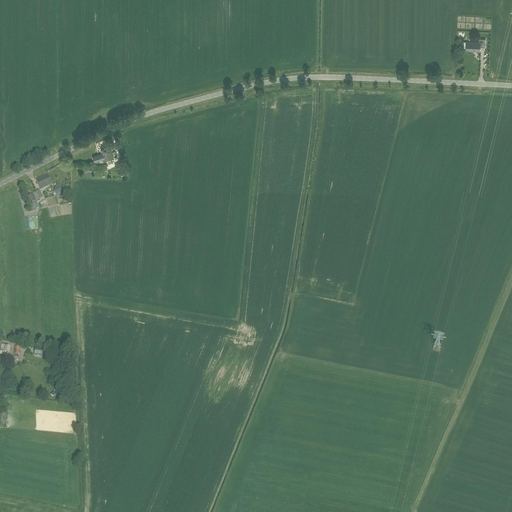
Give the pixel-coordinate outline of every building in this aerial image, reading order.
[(480,52),(480,48),(485,48),(485,40),(480,39),(479,43),(467,42),(466,47),(467,47),(467,51),(475,51),(475,52),(480,52)] [(102,154),(93,157),(95,163),(104,160),(104,161),(113,158),(112,154),(111,154),(109,148),(101,150),(102,154)] [(103,165),(81,167),(82,174),(103,172),(103,165)] [(48,176),(37,181),(41,190),(52,185),(48,176)] [(62,190),(59,186),(53,190),(56,194),(62,190)] [(43,198),(39,190),(33,192),(37,201),(43,198)] [(36,201),(33,194),(26,197),(30,204),(36,201)] [(0,354),(6,355),(6,357),(8,358),(8,363),(13,364),(13,359),(13,357),(8,356),(9,356),(10,346),(3,345),(3,351),(0,350),(0,354)] [(43,348),(36,347),(35,354),(42,355),(43,348)]
